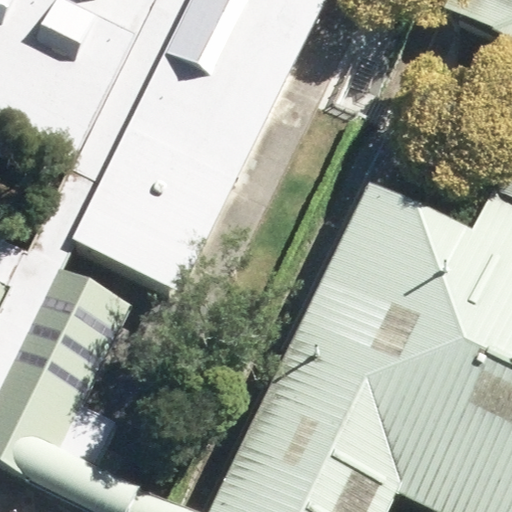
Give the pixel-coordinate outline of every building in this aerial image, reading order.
[(89,161),(107,171),(72,245),(187,303),(330,0),(0,0),(0,119),(70,153),(89,161)] [(511,0),(439,0),(434,10),(474,26),(486,0),(511,0)] [(511,0),(486,0),(474,26),(511,44),(511,0)] [(511,145),(471,231),(450,275),(472,285),(494,296),(511,259),(511,145)] [(0,465),(96,511),(197,511),(178,502),(131,480),(96,463),(0,416),(0,405),(10,385),(81,419),(86,408),(133,312),(57,274),(72,245),(107,171),(89,161),(70,153),(22,250),(5,283),(0,280),(0,465)] [(511,511),(511,259),(494,296),(472,285),(450,275),(471,231),(371,183),(215,511),(511,511)] [(0,280),(5,283),(22,250),(0,239),(0,280)] [(81,419),(10,385),(0,405),(0,416),(96,463),(115,422),(86,408),(81,419)]
